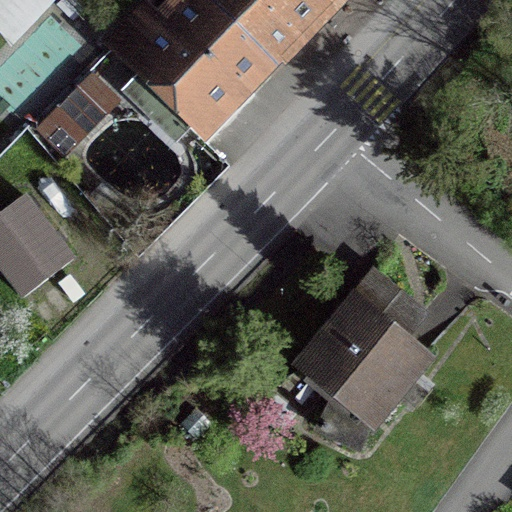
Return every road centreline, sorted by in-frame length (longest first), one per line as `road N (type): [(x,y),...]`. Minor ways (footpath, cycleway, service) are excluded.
road 1 (secondary): [(0,467),(333,131)]
road 2 (residential): [(333,131),(511,276)]
road 3 (secondary): [(333,131),(456,0)]
